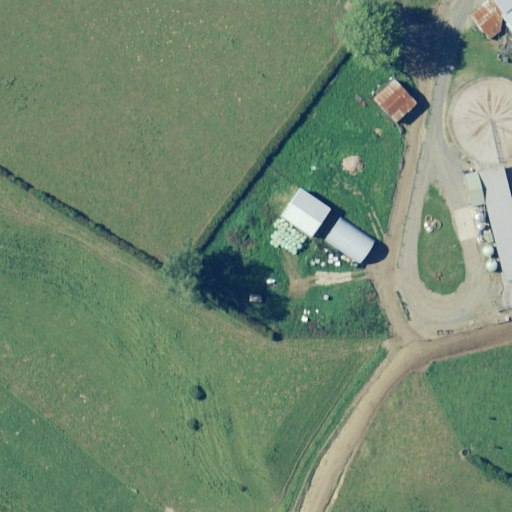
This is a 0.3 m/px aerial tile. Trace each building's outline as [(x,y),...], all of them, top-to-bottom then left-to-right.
[(511,0),(496,0),(490,5),(511,32),(511,0)] [(490,17),(481,6),(469,16),(488,40),(503,28),(492,15),(490,17)] [(416,104),(393,79),(371,99),(394,124),(416,104)] [(511,280),(511,209),(501,167),(463,177),(471,207),(483,204),(503,283),(511,280)] [(374,242),(341,218),(324,241),(358,265),(374,242)]
